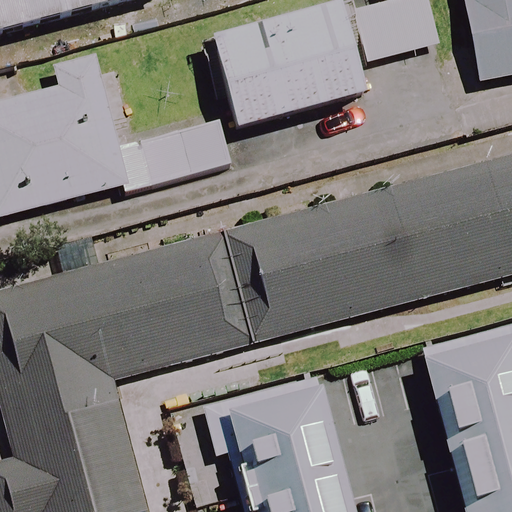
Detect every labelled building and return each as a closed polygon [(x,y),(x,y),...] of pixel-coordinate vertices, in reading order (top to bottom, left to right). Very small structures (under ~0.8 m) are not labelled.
[(0,0),(0,43),(165,6),(164,0),(0,0)] [(234,141),(364,106),(356,74),(428,55),(413,0),(393,0),(210,49),(234,141)] [(511,85),(511,0),(458,0),(477,93),(511,85)] [(0,82),(0,226),(122,196),(124,202),(229,175),(217,129),(117,154),(94,64),(52,75),(58,98),(27,105),(20,77),(0,82)] [(0,511),(125,511),(88,376),(511,259),(511,137),(0,277),(0,511)] [(511,511),(511,334),(419,359),(459,511),(511,511)] [(351,511),(319,383),(203,412),(218,469),(232,466),(243,511),(351,511)]
